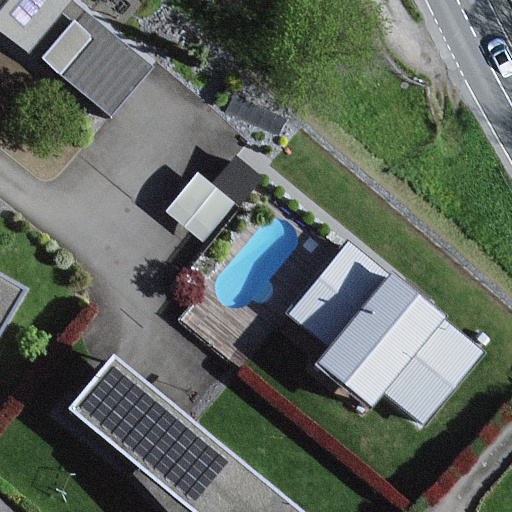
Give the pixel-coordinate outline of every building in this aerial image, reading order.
[(75,0),(0,0),(0,34),(55,81),(105,123),(147,73),(69,8),(75,0)] [(255,185),(230,164),(209,188),(195,176),(161,215),(199,249),(255,185)] [(479,356),(344,247),(285,320),(328,354),(314,372),(373,420),(386,404),(419,431),(479,356)] [(0,325),(21,290),(0,272),(0,325)] [(286,511),(99,362),(57,414),(179,511),(286,511)]
